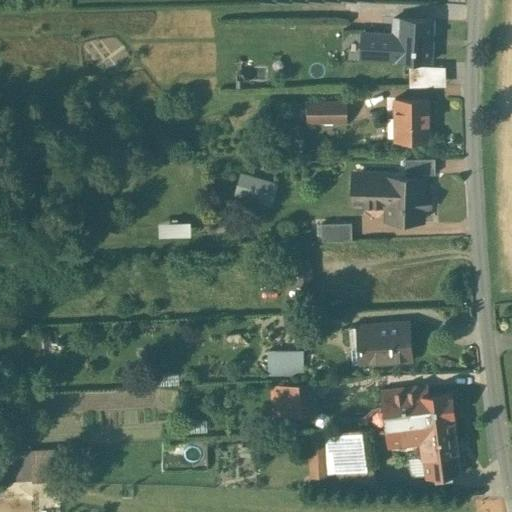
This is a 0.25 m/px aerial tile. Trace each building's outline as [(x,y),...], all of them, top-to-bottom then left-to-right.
[(431,20),(395,18),(395,32),(355,31),(354,46),(361,46),(360,57),(429,61),(431,20)] [(427,97),(393,98),(394,140),(428,140),(427,97)] [(344,101),(306,101),(306,100),(305,100),(306,116),(319,116),(319,122),(320,122),(320,121),(345,121),(345,122),(346,122),(345,100),(344,101)] [(434,158),(404,159),(404,173),(434,173),(434,158)] [(275,184),(240,174),(234,193),(269,204),(275,184)] [(422,177),(387,176),(387,177),(359,176),(358,203),(387,204),(386,219),(421,220),(421,206),(429,206),(429,196),(421,196),(422,177)] [(193,233),(191,218),(160,220),(161,235),(193,233)] [(350,222),(320,223),(321,241),(351,240),(350,222)] [(308,245),(283,247),(287,290),(312,288),(308,245)] [(406,322),(380,324),(379,324),(348,326),(350,347),(360,346),(360,347),(362,347),(362,346),(367,345),(368,362),(409,359),(406,322)] [(278,350),(268,350),(268,372),(278,372),(278,350)] [(301,350),(278,350),(278,372),(300,373),(300,372),(301,372),(301,350)] [(177,373),(157,374),(158,384),(178,383),(177,373)] [(308,385),(276,386),(277,414),(309,412),(308,385)] [(426,386),(382,392),(384,408),(388,408),(390,425),(385,426),(386,430),(403,427),(402,415),(417,413),(415,397),(427,395),(426,386)] [(427,395),(415,397),(417,413),(402,415),(403,427),(452,421),(449,393),(427,395)] [(452,421),(403,427),(405,439),(420,437),(423,454),(425,474),(459,470),(452,421)] [(370,427),(334,432),(338,466),(375,462),(370,427)] [(403,427),(386,430),(389,446),(404,444),(405,444),(405,439),(403,427)] [(420,437),(405,439),(405,444),(404,444),(405,450),(409,449),(418,454),(423,454),(420,437)] [(323,449),(325,440),(314,438),(310,464),(322,466),(325,449),(323,449)] [(6,445),(5,476),(59,477),(59,446),(6,445)]
